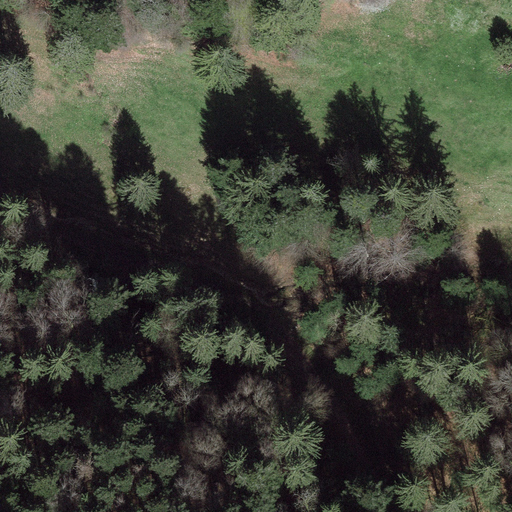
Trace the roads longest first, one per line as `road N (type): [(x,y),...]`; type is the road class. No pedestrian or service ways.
road 1 (track): [(386,511),(300,358),(263,318),(0,200)]
road 2 (track): [(205,286),(0,263)]
